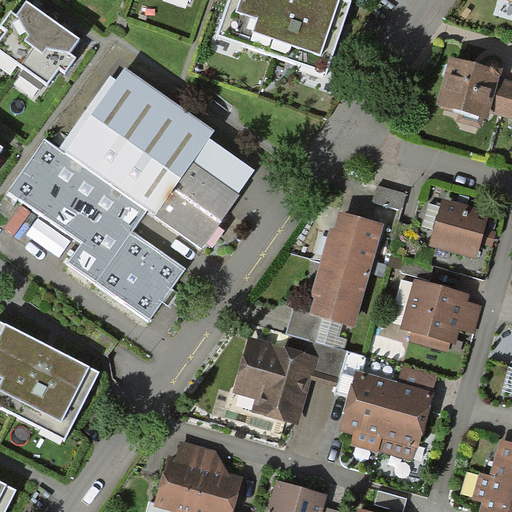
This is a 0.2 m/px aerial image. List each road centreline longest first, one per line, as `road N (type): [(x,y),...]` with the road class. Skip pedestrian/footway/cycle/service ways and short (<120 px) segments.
road 1 (residential): [(352,128),(133,422)]
road 2 (residential): [(511,242),(436,511)]
road 3 (residential): [(366,486),(133,422)]
road 4 (residential): [(352,128),(511,182)]
road 5 (residential): [(439,0),(352,128)]
